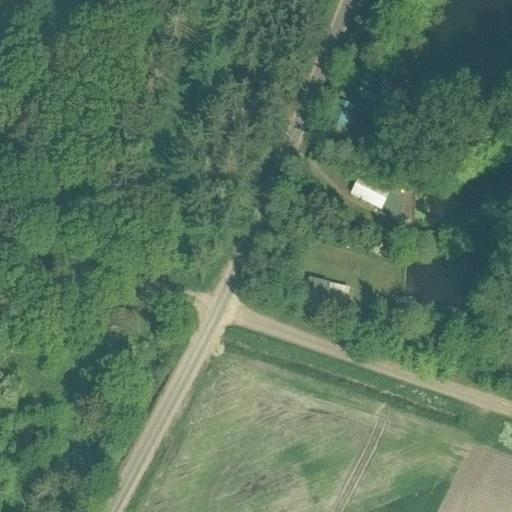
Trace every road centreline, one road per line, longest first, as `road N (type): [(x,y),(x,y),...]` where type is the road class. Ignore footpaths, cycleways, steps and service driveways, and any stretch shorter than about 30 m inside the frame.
road 1 (unclassified): [(85,511),(195,300),(333,74),(363,0)]
road 2 (track): [(511,406),(195,300)]
road 3 (track): [(0,235),(195,300)]
